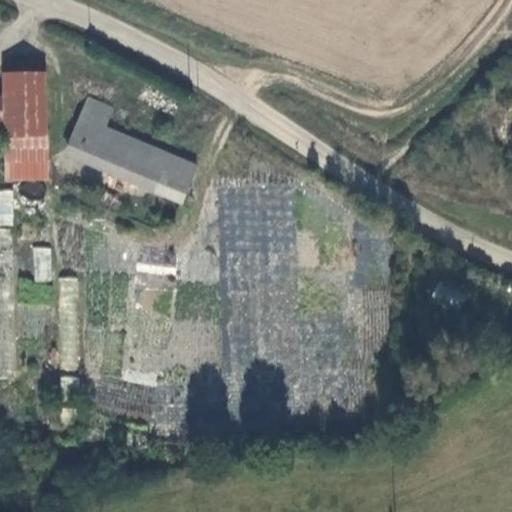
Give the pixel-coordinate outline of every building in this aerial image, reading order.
[(47,80),(6,83),(13,191),(55,188),(47,80)] [(97,165),(99,162),(111,132),(118,116),(92,105),(71,154),(97,165)] [(203,171),(111,132),(99,162),(191,200),(203,171)] [(0,248),(12,246),(8,228),(0,229),(0,248)] [(33,246),(32,281),(50,282),(51,247),(33,246)] [(74,369),(81,278),(63,277),(56,368),(74,369)]
